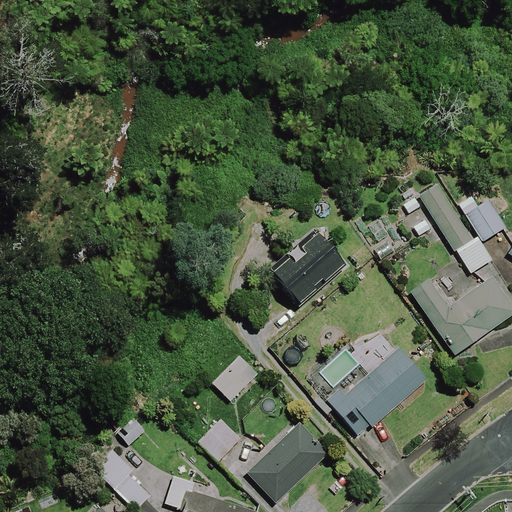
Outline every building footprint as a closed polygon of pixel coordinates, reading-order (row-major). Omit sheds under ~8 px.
[(433,185),(401,205),(408,216),(421,208),(427,217),(411,228),(418,239),(434,228),(465,278),(489,263),(474,240),(469,243),(433,185)] [(502,230),(485,204),(476,210),(466,194),(452,203),(480,245),(502,230)] [(340,268),(313,238),(268,277),(294,308),(340,268)] [(511,314),(511,313),(488,280),(445,311),(425,283),(408,295),(452,358),(511,314)] [(422,383),(395,352),(344,396),(339,391),(324,403),(356,440),(422,383)] [(244,388),(226,370),(209,386),(227,405),(244,388)] [(143,434),(122,411),(106,426),(127,449),(143,434)] [(238,441),(217,421),(194,445),(215,465),(238,441)] [(325,457),(296,426),(244,475),(273,506),(325,457)] [(133,511),(150,495),(108,453),(90,471),(130,511),(133,511)] [(258,511),(259,510),(173,480),(163,510),(170,511),(258,511)] [(327,511),(320,502),(306,511),(327,511)]
